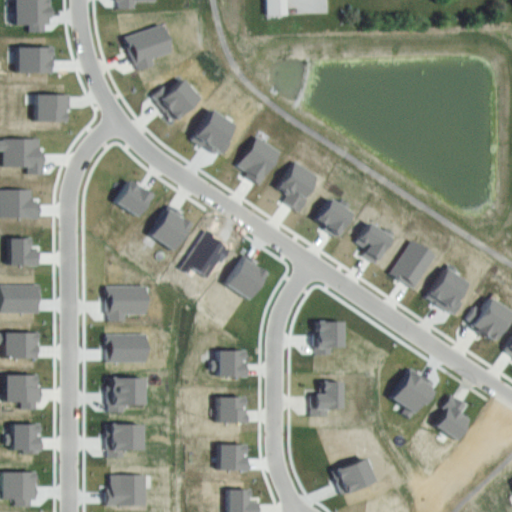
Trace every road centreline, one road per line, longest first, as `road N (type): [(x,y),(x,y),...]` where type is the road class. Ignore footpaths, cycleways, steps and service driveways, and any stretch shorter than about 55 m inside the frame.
road 1 (residential): [(76,0),(92,71),(120,119),(156,155),(511,397)]
road 2 (residential): [(75,511),(75,216)]
road 3 (residential): [(308,258),(278,334),(278,462),(298,511)]
